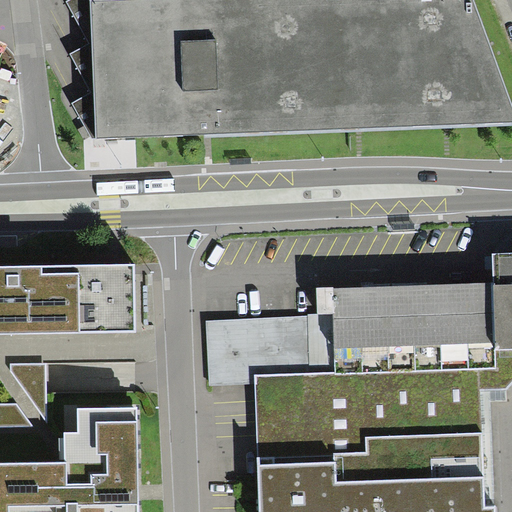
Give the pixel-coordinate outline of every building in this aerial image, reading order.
[(72,0),(67,3),(89,45),(70,55),(91,94),(72,105),(92,139),(511,122),(511,118),(468,0),(72,0)] [(316,318),(206,324),(207,386),(255,385),(258,511),(492,511),(492,509),(481,510),(477,392),(504,390),(511,381),(511,254),(492,255),(493,285),(316,292),(316,318)] [(132,265),(0,267),(0,332),(133,330),(132,265)] [(45,364),(11,364),(11,371),(46,422),(45,364)] [(16,404),(0,404),(0,425),(32,426),(16,404)] [(134,511),(131,410),(73,412),(73,433),(57,433),(58,463),(0,464),(0,511),(134,511)]
